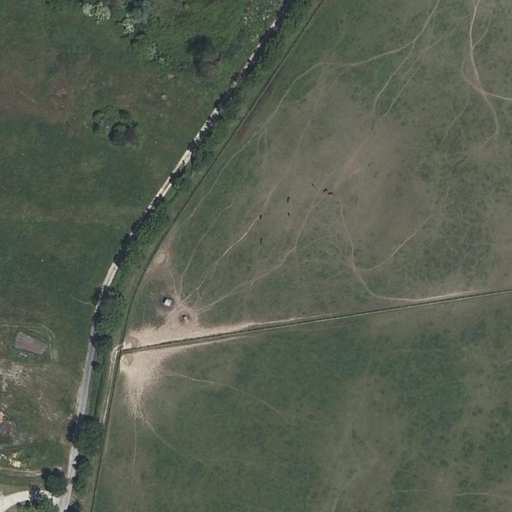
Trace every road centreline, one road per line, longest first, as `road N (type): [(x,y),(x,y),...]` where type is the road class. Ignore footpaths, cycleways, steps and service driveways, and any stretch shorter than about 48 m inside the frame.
road 1 (track): [(67,511),(105,295),(297,0)]
road 2 (track): [(511,291),(95,348)]
